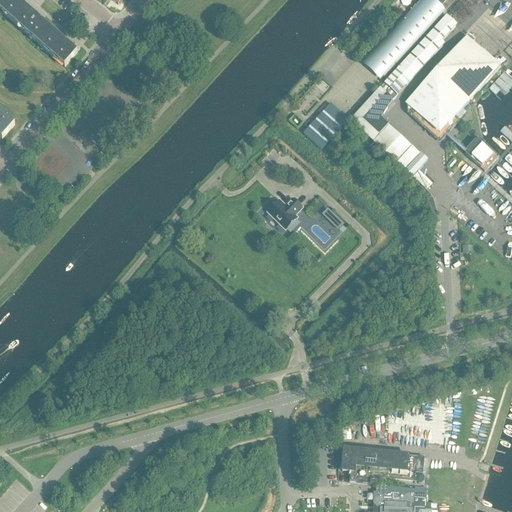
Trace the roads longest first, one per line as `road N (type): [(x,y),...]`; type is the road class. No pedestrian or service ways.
road 1 (unknown): [(511,317),(0,461)]
road 2 (unclassified): [(153,435),(511,337)]
road 3 (residential): [(2,168),(120,32)]
